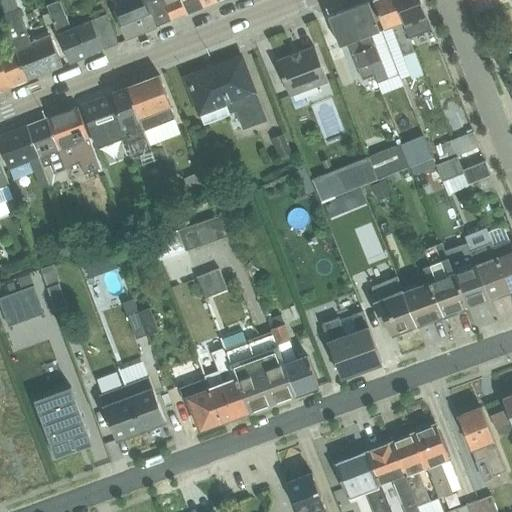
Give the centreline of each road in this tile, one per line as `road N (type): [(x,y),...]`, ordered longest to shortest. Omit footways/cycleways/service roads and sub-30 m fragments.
road 1 (residential): [(511,338),(44,511)]
road 2 (tertiary): [(0,118),(291,0)]
road 3 (residential): [(511,158),(451,0)]
